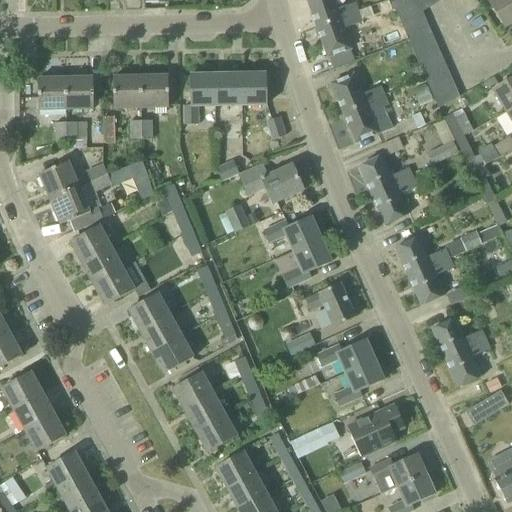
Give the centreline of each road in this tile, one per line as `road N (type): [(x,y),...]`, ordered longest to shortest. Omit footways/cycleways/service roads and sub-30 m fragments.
road 1 (residential): [(478,511),(330,187),(280,22)]
road 2 (residential): [(194,511),(187,499),(136,484),(71,369),(76,333),(0,171)]
road 3 (residential): [(0,30),(280,22)]
